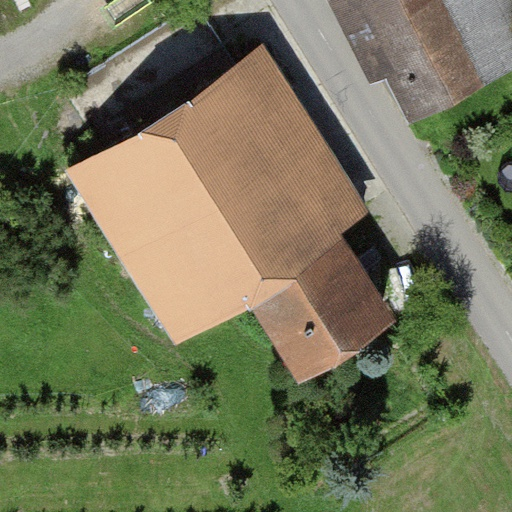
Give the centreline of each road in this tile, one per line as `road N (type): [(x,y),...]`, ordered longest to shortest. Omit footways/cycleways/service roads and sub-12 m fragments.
road 1 (tertiary): [(305,0),(511,333)]
road 2 (track): [(0,79),(26,74),(144,0)]
